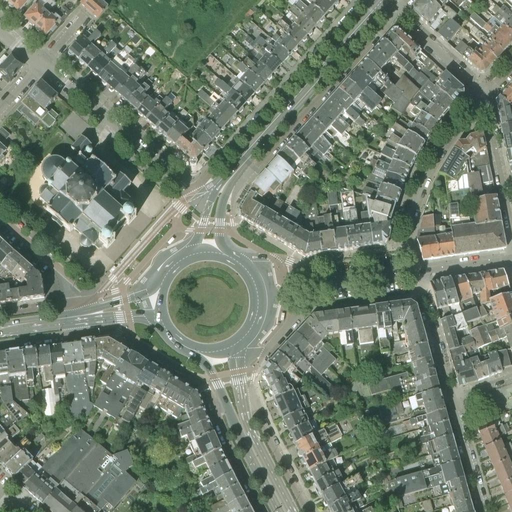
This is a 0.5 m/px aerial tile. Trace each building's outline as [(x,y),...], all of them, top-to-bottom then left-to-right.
[(10,0),(9,2),(19,12),(29,0),(10,0)] [(36,26),(51,9),(46,4),(49,1),(48,0),(39,0),(39,1),(40,1),(25,17),(36,26)] [(98,20),(109,8),(100,0),(83,0),(81,2),(80,3),(98,20)] [(315,27),(324,17),(311,6),(303,13),(295,6),(300,0),(289,0),(288,2),(294,8),(315,27)] [(324,17),(333,8),(324,0),(304,0),(311,6),(324,17)] [(440,20),(442,18),(423,0),(420,0),(413,8),(413,13),(434,32),(442,22),(440,20)] [(449,20),(451,22),(456,16),(448,9),(446,9),(445,7),(450,1),(448,0),(423,0),(442,18),(444,15),(450,20),(449,20)] [(463,3),(465,0),(448,0),(450,1),(458,9),(463,3)] [(511,22),(511,8),(509,11),(504,6),(500,10),(496,6),(496,7),(511,22)] [(60,20),(63,23),(71,13),(64,7),(60,11),(57,14),(51,9),(36,26),(46,35),(60,20)] [(511,35),(511,22),(496,7),(492,11),(502,19),(499,22),(498,21),(497,22),(498,22),(511,35)] [(307,37),(315,27),(294,8),(285,17),(288,20),(307,37)] [(502,53),(509,46),(486,24),(476,16),(474,14),(470,18),(482,30),(483,29),(488,34),(485,37),(502,53)] [(456,16),(451,22),(459,29),(463,25),(458,20),(459,19),(456,16)] [(298,46),(307,37),(288,20),(284,24),(282,21),(276,27),(280,31),(298,46)] [(447,43),(454,36),(459,29),(451,22),(449,20),(437,34),(447,43)] [(509,46),(511,43),(511,35),(498,22),(497,22),(495,25),(490,21),(486,24),(509,46)] [(289,56),(298,46),(280,31),(275,36),(265,27),(261,31),(268,38),(289,56)] [(495,61),(502,53),(485,37),(479,31),(474,27),(470,31),(475,35),(474,36),(485,45),(482,48),(495,61)] [(69,51),(79,60),(97,41),(101,36),(100,36),(101,35),(96,31),(92,36),(87,32),(69,51)] [(390,34),(413,56),(419,50),(397,31),(392,31),(390,34)] [(410,59),(413,56),(390,34),(383,42),(398,55),(401,51),(407,57),(407,56),(410,59)] [(281,65),(289,56),(268,38),(265,41),(259,36),(254,42),(280,64),(281,65)] [(79,60),(89,69),(109,45),(105,41),(101,45),(97,41),(79,60)] [(281,65),(280,64),(254,42),(253,41),(249,45),(258,54),(254,59),(255,60),(272,75),(281,65)] [(411,85),(419,74),(403,60),(398,55),(383,42),(374,51),(394,70),(398,66),(403,70),(407,74),(403,78),(411,85)] [(98,78),(120,53),(115,48),(117,47),(112,43),(109,45),(89,69),(98,78)] [(489,68),(495,61),(482,48),(479,45),(475,49),(476,50),(473,52),(479,58),(489,68)] [(489,68),(479,58),(473,52),(469,49),(461,57),(472,66),(479,73),(484,73),(489,68)] [(108,86),(117,95),(140,69),(135,66),(137,64),(131,58),(128,56),(122,51),(120,53),(98,78),(108,86)] [(393,72),(394,70),(374,51),(366,61),(386,80),(389,76),(383,70),(387,66),(393,72)] [(0,86),(3,90),(11,81),(19,73),(19,72),(24,67),(12,56),(9,60),(4,56),(0,60),(0,74),(2,76),(0,78),(3,81),(2,83),(0,81),(0,86)] [(422,64),(425,67),(431,61),(427,58),(422,64)] [(263,85),(272,75),(255,60),(251,64),(247,60),(242,65),(249,71),(263,85)] [(255,94),(263,85),(249,71),(248,71),(236,61),(232,66),(240,74),(237,78),(255,94)] [(357,71),(372,85),(383,95),(394,105),(391,110),(401,116),(406,110),(410,104),(409,104),(401,97),(403,95),(394,88),(388,82),(386,80),(366,61),(357,71)] [(425,67),(424,68),(429,73),(435,65),(431,61),(425,67)] [(420,73),(428,81),(454,105),(463,95),(463,90),(445,74),(439,80),(437,78),(436,79),(429,73),(424,68),(420,73)] [(128,104),(143,87),(138,83),(140,81),(141,81),(146,75),(140,69),(117,95),(128,104)] [(348,81),(376,107),(376,108),(381,102),(367,90),(372,85),(357,71),(348,81)] [(409,104),(419,92),(419,91),(426,84),(428,81),(420,73),(419,74),(411,85),(403,78),(403,77),(394,88),(403,95),(401,97),(409,104)] [(246,104),(255,94),(237,78),(236,78),(235,77),(226,86),(246,104)] [(237,114),(246,104),(226,86),(219,79),(214,85),(222,93),(218,97),(220,99),(237,114)] [(137,112),(149,99),(153,95),(149,91),(150,90),(149,88),(152,84),(148,81),(143,87),(128,104),(137,112)] [(371,113),(376,107),(348,81),(339,90),(358,107),(361,111),(365,107),(371,113)] [(445,115),(454,105),(428,81),(426,84),(419,91),(432,103),(445,115)] [(55,122),(55,119),(58,116),(48,108),(58,97),(41,83),(21,105),(22,105),(26,109),(42,123),(48,128),(50,128),(55,122)] [(511,92),(508,89),(500,97),(511,108),(511,92)] [(228,124),(237,114),(220,99),(215,105),(209,98),(210,98),(202,90),(197,95),(201,99),(204,102),(206,104),(212,109),(228,124)] [(330,100),(348,118),(359,127),(363,122),(359,118),(354,113),(358,109),(357,108),(358,107),(339,90),(330,100)] [(437,125),(445,115),(432,103),(419,91),(419,92),(409,104),(410,104),(413,106),(414,107),(437,125)] [(147,121),(164,102),(159,97),(154,103),(149,99),(137,112),(147,121)] [(511,108),(500,97),(495,102),(501,126),(511,124),(511,108)] [(157,130),(170,116),(165,111),(172,103),(166,98),(164,102),(147,121),(157,130)] [(344,123),(348,118),(330,100),(322,110),(345,132),(349,128),(344,123)] [(22,114),(26,109),(22,105),(16,111),(21,115),(22,114)] [(430,135),(437,125),(414,107),(410,113),(417,118),(413,124),(430,135)] [(219,134),(228,124),(212,109),(208,113),(206,111),(200,117),(201,118),(219,134)] [(341,137),(345,132),(322,110),(312,120),(331,137),(333,139),(337,133),(341,137)] [(157,130),(166,138),(182,121),(184,119),(179,115),(177,117),(172,112),(170,116),(157,130)] [(211,142),(219,134),(201,118),(197,123),(199,125),(196,129),(198,130),(211,142)] [(176,147),(186,136),(189,132),(194,127),(193,119),(187,126),(182,121),(166,138),(176,147)] [(326,143),(331,137),(312,120),(304,130),(331,155),(335,151),(326,143)] [(424,145),(430,135),(413,124),(410,122),(408,125),(400,120),(396,126),(424,145)] [(503,138),(511,136),(511,124),(501,126),(503,138)] [(416,159),(424,145),(396,126),(395,125),(391,131),(399,136),(397,140),(391,136),(387,143),(394,147),(416,159)] [(0,136),(5,142),(11,136),(1,128),(0,129),(0,136)] [(203,152),(211,142),(198,130),(189,139),(197,146),(203,152)] [(333,157),(331,155),(304,130),(295,140),(312,156),(313,157),(317,152),(323,157),(329,162),(333,157)] [(454,150),(468,161),(477,154),(485,149),(482,137),(479,135),(470,138),(465,143),(458,144),(454,150)] [(197,146),(189,139),(186,136),(176,147),(187,157),(190,160),(189,163),(191,166),(194,167),(196,165),(198,163),(196,160),(203,152),(197,146)] [(511,136),(503,138),(506,152),(511,150),(511,136)] [(92,146),(82,137),(71,149),(75,152),(65,162),(67,164),(66,166),(62,161),(59,160),(57,160),(54,160),(51,160),(48,162),(45,164),(44,165),(43,168),(42,171),(42,174),(43,177),(44,179),(46,182),(50,185),(48,187),(47,187),(44,187),(42,188),(41,189),(40,191),(40,192),(40,194),(40,196),(41,197),(42,198),(41,199),(50,208),(47,212),(53,218),(51,220),(54,222),(56,222),(58,225),(59,226),(61,228),(63,227),(70,233),(73,229),(82,236),(80,239),(80,242),(80,244),(83,247),(85,248),(87,248),(90,248),(92,246),(94,247),(95,246),(99,250),(103,246),(107,249),(115,240),(113,239),(115,237),(115,234),(122,226),(125,226),(127,224),(128,226),(137,217),(132,213),(137,208),(132,205),(133,204),(123,194),(131,185),(119,174),(114,180),(108,175),(109,174),(108,171),(106,169),(104,168),(102,167),(101,167),(100,167),(94,162),(98,158),(92,153),(92,151),(92,150),(91,149),(90,148),(92,146)] [(309,160),(312,156),(295,140),(286,149),(311,172),(316,166),(309,160)] [(410,170),(416,159),(394,147),(391,152),(384,148),(380,156),(386,159),(410,170)] [(467,175),(477,174),(478,185),(492,182),(489,167),(486,148),(485,149),(477,154),(468,161),(465,163),(467,175)] [(315,176),(311,172),(286,149),(277,159),(292,175),(293,175),(296,177),(300,172),(310,181),(315,176)] [(471,204),(470,201),(467,175),(465,163),(468,161),(454,150),(446,162),(438,175),(445,178),(450,221),(464,219),(463,205),(471,204)] [(277,159),(265,172),(281,187),(292,175),(277,159)] [(371,168),(405,181),(410,170),(386,159),(383,165),(372,160),(369,167),(371,168)] [(400,194),(405,181),(371,168),(370,171),(373,173),(369,182),(376,184),(400,194)] [(250,193),(261,200),(268,192),(273,196),(281,187),(265,172),(257,181),(252,189),(250,193)] [(470,201),(481,199),(478,185),(477,174),(467,175),(470,201)] [(365,197),(396,206),(400,194),(376,184),(374,192),(364,188),(362,195),(365,196),(365,197)] [(334,253),(348,252),(341,205),(338,205),(335,190),(327,191),(329,216),(330,216),(334,253)] [(261,200),(250,193),(239,212),(240,218),(247,223),(256,229),(270,207),(267,205),(268,204),(261,200)] [(360,250),(356,219),(356,211),(355,212),(352,193),(340,195),(341,205),(348,252),(360,250)] [(367,214),(372,248),(383,247),(388,242),(391,225),(396,206),(365,197),(367,211),(366,211),(367,214)] [(481,226),(501,224),(497,206),(495,197),(481,199),(470,201),(471,204),(472,211),(474,223),(475,227),(481,226)] [(256,229),(265,234),(280,211),(279,211),(283,204),(278,201),(273,208),(270,207),(256,229)] [(304,258),(308,257),(321,255),(317,217),(315,202),(314,202),(307,215),(301,224),(287,247),(304,258)] [(287,247),(301,224),(296,221),(303,209),(300,208),(297,206),(294,211),(276,240),(287,247)] [(265,234),(276,240),(294,211),(289,207),(285,214),(280,211),(265,234)] [(360,250),(372,248),(367,214),(361,214),(361,218),(356,219),(360,250)] [(321,255),(334,253),(330,216),(329,216),(323,217),(317,217),(321,255)] [(423,261),(439,258),(434,237),(433,216),(422,217),(418,230),(417,240),(423,261)] [(439,258),(454,256),(450,228),(444,230),(444,236),(438,236),(438,228),(440,228),(440,216),(439,216),(434,216),(433,216),(434,237),(439,258)] [(501,224),(481,226),(475,227),(474,223),(469,224),(468,218),(464,219),(450,221),(450,228),(454,256),(475,253),(485,252),(503,250),(505,247),(503,237),(501,224)] [(0,269),(1,268),(13,253),(3,244),(0,248),(0,269)] [(0,279),(5,284),(7,282),(24,263),(13,253),(1,268),(6,272),(0,278),(0,279)] [(22,285),(24,282),(34,272),(24,263),(7,282),(10,285),(14,279),(22,285)] [(504,296),(510,295),(508,287),(507,284),(503,271),(488,274),(493,292),(503,289),(504,296)] [(20,302),(44,299),(41,278),(34,272),(24,282),(27,284),(28,291),(19,292),(20,302)] [(489,292),(493,292),(488,274),(479,275),(484,293),(480,294),(480,295),(482,305),(489,303),(489,300),(489,292)] [(471,297),(480,295),(480,294),(484,293),(479,275),(464,277),(471,297)] [(460,314),(461,314),(465,325),(479,319),(476,309),(471,297),(464,277),(450,280),(460,314)] [(468,332),(465,325),(461,314),(460,314),(450,280),(440,282),(451,318),(456,332),(464,329),(467,336),(469,335),(468,332)] [(445,320),(451,318),(440,282),(429,284),(437,310),(442,309),(445,320)] [(0,304),(20,302),(19,292),(10,293),(9,287),(0,287),(0,304)] [(495,323),(511,317),(511,294),(510,295),(504,296),(489,300),(489,303),(482,305),(482,307),(476,309),(479,319),(465,325),(468,332),(491,324),(495,323)] [(405,337),(423,333),(415,308),(410,304),(400,305),(402,324),(403,331),(405,337)] [(396,325),(402,324),(400,305),(387,307),(391,333),(398,333),(396,325)] [(387,307),(375,308),(377,329),(381,355),(390,354),(388,343),(386,342),(385,336),(392,335),(391,333),(387,307)] [(375,308),(362,310),(348,312),(352,332),(358,331),(360,345),(361,351),(367,350),(368,355),(373,355),(372,349),(374,349),(373,344),(371,329),(377,329),(375,308)] [(354,345),(352,332),(348,312),(336,314),(338,334),(345,334),(347,346),(354,345)] [(339,338),(338,334),(336,314),(315,316),(313,317),(312,318),(305,325),(322,342),(328,336),(333,335),(333,339),(339,338)] [(464,339),(460,341),(463,348),(469,361),(477,358),(480,357),(477,350),(486,346),(490,345),(492,344),(506,338),(510,350),(511,349),(511,317),(495,323),(496,325),(495,325),(497,330),(494,331),(491,324),(484,327),(468,332),(469,335),(470,337),(464,339)] [(445,320),(440,322),(449,352),(463,348),(460,341),(458,337),(456,332),(451,318),(445,320)] [(297,335),(330,367),(337,361),(331,355),(334,352),(322,342),(305,325),(297,335)] [(407,352),(426,346),(423,333),(405,337),(406,341),(392,344),(394,355),(407,352)] [(321,376),(330,367),(297,335),(292,340),(288,345),(321,376)] [(109,340),(95,342),(97,363),(94,381),(102,367),(116,344),(109,340)] [(95,342),(81,344),(86,378),(88,377),(88,388),(94,388),(94,381),(97,363),(95,342)] [(61,346),(63,365),(65,375),(71,419),(87,417),(94,406),(90,403),(86,378),(81,344),(61,346)] [(100,382),(106,386),(127,351),(116,344),(102,367),(107,370),(100,382)] [(279,354),(298,372),(302,376),(309,369),(310,370),(310,373),(335,396),(340,393),(321,376),(288,345),(280,353),(279,354)] [(48,348),(53,382),(55,396),(59,396),(58,389),(61,389),(60,377),(58,365),(63,365),(61,346),(48,348)] [(411,365),(430,359),(426,346),(407,352),(411,365)] [(46,383),(53,382),(48,348),(35,350),(38,370),(44,369),(46,383)] [(477,382),(469,361),(463,348),(449,352),(452,366),(459,387),(477,382)] [(22,352),(27,386),(28,388),(34,387),(34,382),(32,371),(38,370),(35,350),(22,352)] [(116,419),(130,396),(149,364),(127,351),(106,386),(94,406),(103,411),(104,409),(107,411),(106,413),(116,419)] [(501,370),(510,367),(505,351),(497,354),(501,370)] [(22,352),(6,354),(10,388),(13,404),(29,402),(28,388),(27,386),(22,352)] [(502,372),(501,370),(497,354),(496,353),(494,353),(489,355),(483,356),(484,363),(488,377),(502,372)] [(6,354),(0,354),(0,396),(5,405),(13,404),(10,388),(6,354)] [(295,376),(298,372),(279,354),(270,363),(284,377),(294,387),(300,381),(295,376)] [(477,382),(488,377),(484,363),(479,364),(477,358),(469,361),(477,382)] [(371,396),(392,390),(435,378),(430,359),(411,365),(414,377),(407,379),(405,373),(367,383),(367,385),(356,388),(353,383),(350,384),(351,385),(349,385),(357,400),(371,396)] [(267,381),(270,388),(284,382),(281,376),(284,377),(270,363),(262,371),(262,377),(267,381)] [(134,417),(139,408),(162,372),(149,364),(130,396),(135,399),(122,420),(127,423),(129,425),(134,418),(134,417)] [(153,409),(154,410),(173,379),(162,372),(139,408),(150,414),(153,409)] [(411,398),(439,391),(435,378),(392,390),(394,397),(410,393),(411,398)] [(162,411),(166,413),(183,385),(173,379),(154,410),(159,413),(161,410),(162,411)] [(285,381),(284,382),(270,388),(271,391),(271,393),(272,395),(275,400),(289,394),(293,392),(292,389),(289,387),(288,388),(285,381)] [(178,419),(184,408),(195,392),(183,385),(166,413),(172,417),(177,419),(178,419)] [(284,420),(303,410),(309,407),(304,395),(301,396),(298,390),(294,392),(293,392),(289,394),(275,400),(280,410),(284,420)] [(444,411),(442,404),(439,391),(418,397),(378,407),(383,426),(414,417),(414,419),(444,411)] [(187,416),(205,410),(199,394),(195,392),(184,408),(187,416)] [(0,438),(14,427),(28,416),(20,409),(13,404),(5,405),(3,406),(9,414),(0,421),(0,438)] [(179,433),(209,422),(205,410),(187,416),(181,418),(183,424),(177,426),(179,433)] [(290,433),(314,421),(312,416),(307,419),(303,410),(284,420),(290,433)] [(420,430),(448,423),(444,411),(414,419),(409,421),(410,425),(410,427),(419,424),(420,430)] [(477,429),(482,440),(508,428),(507,424),(502,426),(502,424),(500,425),(498,420),(492,422),(477,429)] [(295,445),(320,432),(317,427),(314,421),(290,433),(295,445)] [(189,444),(213,434),(209,422),(179,433),(181,438),(187,436),(189,444)] [(425,444),(451,436),(448,423),(420,430),(417,431),(421,445),(425,444)] [(302,458),(320,449),(342,438),(334,425),(320,432),(295,445),(302,458)] [(0,455),(14,444),(11,440),(20,433),(14,427),(0,438),(0,455)] [(485,448),(501,441),(499,437),(506,434),(506,433),(510,431),(508,428),(482,440),(485,448)] [(22,487),(34,497),(88,436),(80,429),(73,437),(42,468),(22,487)] [(188,465),(221,451),(213,434),(189,444),(194,455),(185,460),(188,465)] [(34,497),(43,505),(96,443),(88,436),(34,497)] [(431,456),(455,449),(451,436),(425,444),(429,457),(431,456)] [(0,455),(0,463),(6,470),(27,449),(31,445),(25,439),(17,447),(14,444),(0,455)] [(485,448),(489,457),(511,447),(511,443),(510,444),(510,443),(503,446),(501,441),(485,448)] [(43,505),(51,511),(55,511),(107,452),(96,443),(43,505)] [(493,467),(509,461),(507,456),(511,453),(511,447),(489,457),(493,467)] [(6,470),(14,479),(32,461),(33,460),(29,455),(31,453),(27,449),(6,470)] [(310,472),(333,460),(337,458),(338,456),(334,450),(331,452),(330,451),(323,454),(320,449),(302,458),(310,472)] [(434,470),(459,463),(455,449),(431,456),(432,462),(434,470)] [(200,467),(203,473),(226,462),(221,451),(188,465),(185,466),(188,472),(200,467)] [(55,511),(74,511),(117,461),(113,457),(107,452),(55,511)] [(113,457),(117,461),(127,470),(134,467),(127,452),(113,457)] [(316,483),(338,472),(339,471),(337,468),(333,460),(310,472),(316,483)] [(14,479),(22,487),(42,468),(37,465),(36,466),(32,461),(14,479)] [(74,511),(92,511),(127,470),(117,461),(74,511)] [(493,467),(497,476),(511,469),(511,463),(511,464),(509,461),(493,467)] [(200,483),(203,489),(232,474),(226,462),(203,473),(206,480),(200,483)] [(440,486),(447,484),(464,480),(459,463),(434,470),(388,482),(394,499),(440,486)] [(501,486),(511,481),(511,469),(497,476),(501,486)] [(111,511),(139,480),(129,471),(127,470),(92,511),(111,511)] [(321,495),(342,484),(339,479),(341,477),(338,472),(316,483),(321,495)] [(213,491),(216,497),(238,486),(232,474),(203,489),(199,490),(202,496),(213,491)] [(328,508),(353,495),(349,489),(362,483),(358,475),(342,484),(321,495),(328,508)] [(448,495),(467,490),(464,480),(447,484),(440,486),(442,491),(441,491),(442,497),(448,495)] [(511,481),(501,486),(505,495),(511,491),(511,481)] [(219,504),(210,508),(211,511),(217,511),(244,498),(238,486),(216,497),(215,497),(219,504)] [(453,506),(470,502),(467,490),(448,495),(450,500),(451,500),(453,506)] [(330,511),(353,511),(364,507),(361,500),(357,492),(353,495),(328,508),(330,511)] [(245,511),(250,509),(244,498),(217,511),(245,511)] [(472,511),(470,502),(453,506),(454,511),(472,511)]
